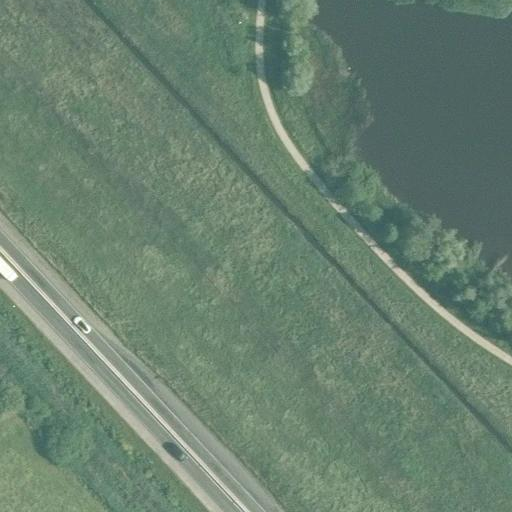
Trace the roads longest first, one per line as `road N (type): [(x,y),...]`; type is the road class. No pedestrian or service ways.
road 1 (trunk): [(255,511),(0,239)]
road 2 (trunk): [(0,262),(234,511)]
